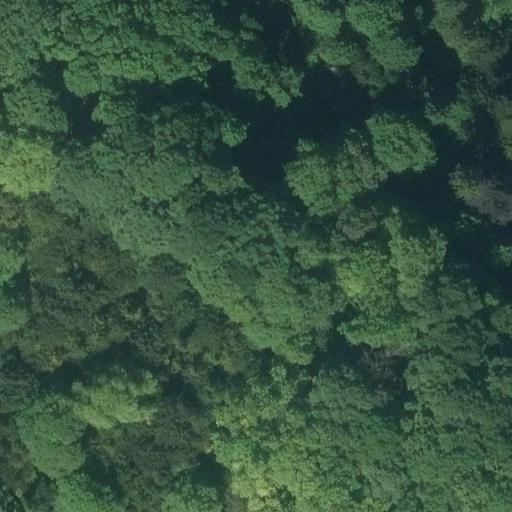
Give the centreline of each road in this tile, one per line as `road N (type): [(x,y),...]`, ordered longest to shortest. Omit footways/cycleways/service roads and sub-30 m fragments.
road 1 (unclassified): [(464,511),(321,367),(115,187),(60,159),(0,146)]
road 2 (track): [(278,0),(343,96),(400,161),(511,248)]
